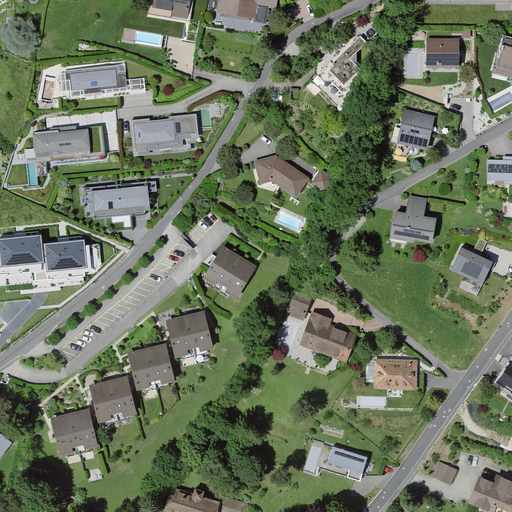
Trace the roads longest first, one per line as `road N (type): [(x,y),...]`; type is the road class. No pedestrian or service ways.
road 1 (residential): [(0,366),(124,268),(167,222),(281,50),(305,29),(367,0)]
road 2 (residential): [(466,386),(338,283),(332,252),(362,209),(511,122)]
road 3 (unclassified): [(374,511),(466,386)]
